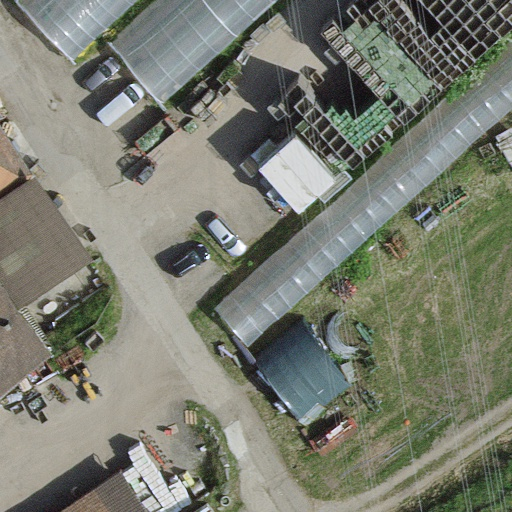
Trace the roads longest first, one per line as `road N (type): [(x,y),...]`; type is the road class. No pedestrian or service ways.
road 1 (track): [(182,331),(298,511)]
road 2 (track): [(327,511),(393,492),(511,423)]
